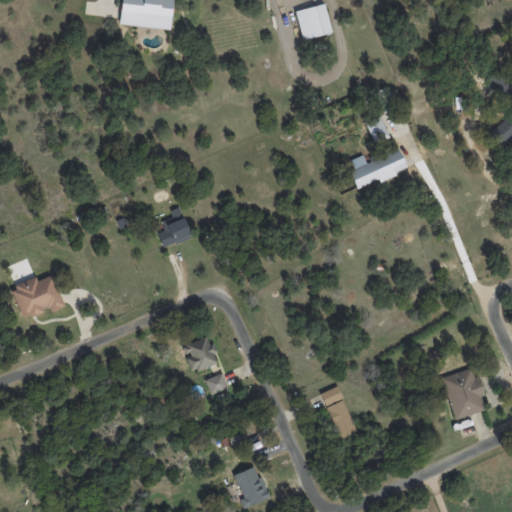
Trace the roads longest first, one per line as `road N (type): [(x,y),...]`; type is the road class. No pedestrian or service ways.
road 1 (residential): [(0,381),(203,294),(220,295),(305,479),(328,508)]
road 2 (residential): [(511,433),(354,506),(328,508)]
road 3 (residential): [(438,199),(511,357)]
